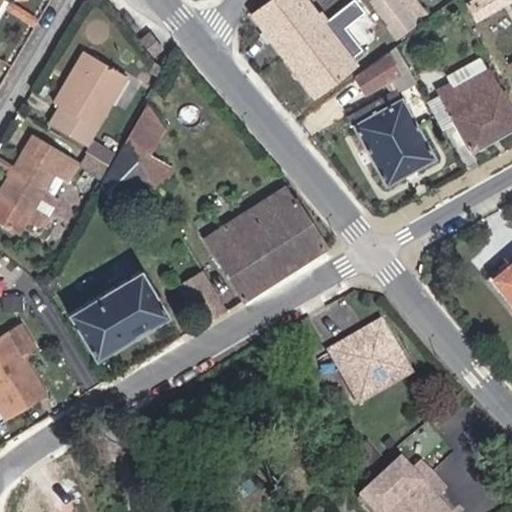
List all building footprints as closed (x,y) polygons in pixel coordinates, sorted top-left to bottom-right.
[(297,44),(322,26),(327,22),(319,13),(317,14),(306,0),(275,0),(254,18),(282,56),(286,52),(294,46),(297,44)] [(392,26),(409,14),(398,0),(374,0),(373,1),(392,26)] [(398,0),(409,14),(411,17),(415,22),(416,24),(418,26),(431,16),(419,0),(398,0)] [(480,26),(511,0),(481,0),(469,11),(480,26)] [(411,17),(409,14),(392,26),(399,37),(416,24),(415,22),(411,17)] [(286,52),(282,56),(311,96),(352,67),(322,26),(297,44),(294,46),(286,52)] [(62,104),(50,123),(86,144),(128,71),(86,47),(78,61),(82,68),(73,80),(69,77),(56,99),(62,104)] [(375,85),(383,98),(398,90),(414,80),(397,49),(390,54),(399,70),(375,85)] [(399,70),(390,54),(356,79),(365,91),(375,85),(399,70)] [(460,87),(488,71),(481,59),(450,76),(448,84),(455,80),(460,87)] [(440,98),(429,105),(442,127),(454,120),(474,152),(511,130),(511,99),(509,96),(505,98),(488,71),(460,87),(455,80),(448,84),(436,91),(440,98)] [(398,90),(383,98),(348,118),(386,182),(416,166),(437,156),(398,90)] [(156,154),(137,122),(114,159),(112,162),(123,178),(156,154)] [(66,153),(38,135),(0,195),(0,216),(18,228),(55,169),(66,153)] [(114,159),(93,147),(87,159),(107,171),(112,162),(114,159)] [(77,160),(66,153),(55,169),(67,176),(77,160)] [(251,290),(333,243),(294,181),(215,229),(251,290)] [(511,263),(509,266),(506,262),(490,275),(486,278),(489,282),(509,308),(511,305),(511,263)] [(235,299),(216,264),(192,277),(212,312),(232,301),(235,299)] [(148,267),(75,309),(97,349),(165,311),(172,305),(148,267)] [(35,334),(26,313),(0,326),(0,398),(2,403),(32,387),(25,375),(35,370),(21,342),(35,334)] [(388,314),(336,344),(365,396),(418,367),(388,314)] [(453,511),(434,493),(407,468),(397,457),(361,494),(378,511),(453,511)] [(420,457),(407,468),(434,493),(446,482),(420,457)]
